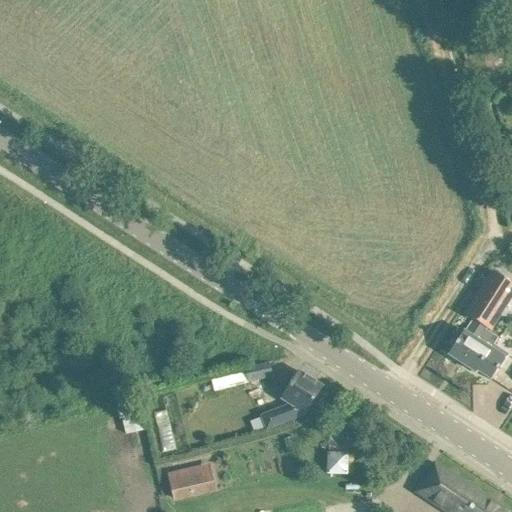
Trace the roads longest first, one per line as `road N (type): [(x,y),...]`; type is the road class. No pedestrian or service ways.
road 1 (tertiary): [(0,138),(511,470)]
road 2 (track): [(404,373),(490,226),(420,0)]
